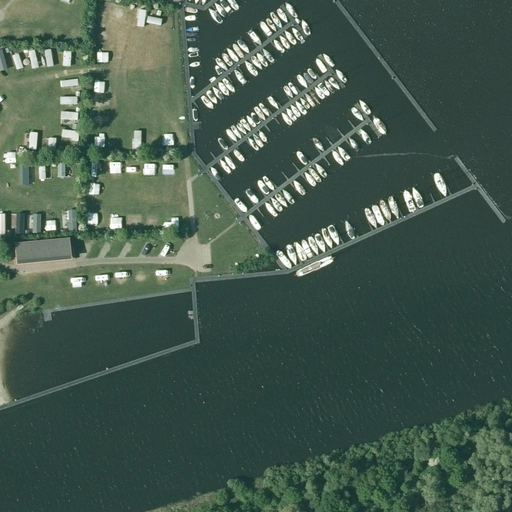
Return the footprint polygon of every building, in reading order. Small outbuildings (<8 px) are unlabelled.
[(138,8),(137,26),(145,27),(146,8),(138,8)] [(160,26),(162,17),(148,14),(146,23),(160,26)] [(72,24),(72,37),(81,37),(81,24),(72,24)] [(57,30),(57,42),(66,42),(66,30),(57,30)] [(109,55),(110,47),(95,46),(95,53),(109,55)] [(71,67),(71,51),(63,50),(63,67),(71,67)] [(32,70),(38,69),(34,53),(28,54),(32,70)] [(13,55),(16,71),(22,70),(19,54),(13,55)] [(78,79),(60,80),(61,87),(78,87),(78,79)] [(111,94),(111,85),(91,85),(91,93),(111,94)] [(60,105),(75,106),(75,96),(60,95),(60,105)] [(110,107),(110,96),(92,97),(92,107),(110,107)] [(61,107),(61,120),(75,121),(75,107),(61,107)] [(109,124),(109,115),(93,115),(93,124),(109,124)] [(62,139),(79,139),(79,130),(73,130),(73,124),(62,124),(62,139)] [(38,133),(30,132),(29,148),(37,148),(38,133)] [(105,138),(93,137),(93,148),(105,148),(105,138)] [(112,161),(112,175),(122,176),(122,162),(112,161)] [(156,176),(156,162),(144,162),(143,175),(156,176)] [(100,179),(102,166),(91,164),(89,177),(100,179)] [(100,194),(100,181),(89,181),(89,194),(100,194)] [(88,215),(83,218),(90,233),(95,231),(88,215)] [(66,232),(75,232),(75,219),(66,219),(66,232)] [(71,260),(69,239),(14,244),(16,266),(71,260)]
